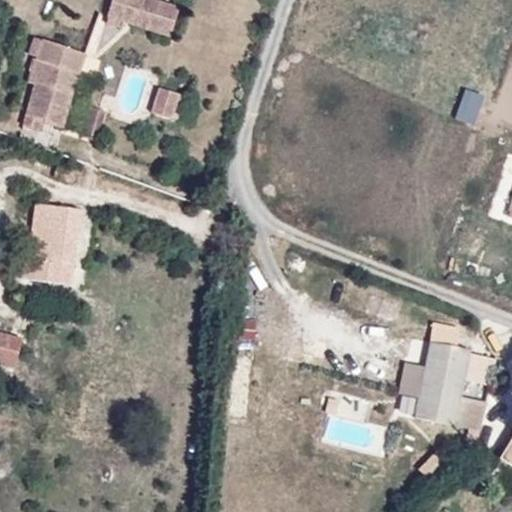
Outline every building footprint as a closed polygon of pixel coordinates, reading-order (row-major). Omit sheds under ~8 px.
[(145,47),(154,16),(106,1),(97,33),(145,47)] [(74,76),(77,69),(32,54),(24,74),(30,76),(21,99),(30,103),(44,66),(74,76)] [(19,132),(51,143),(74,76),(44,66),(30,103),(19,132)] [(173,103),(154,97),(146,120),(165,126),(173,103)] [(75,151),(88,154),(95,124),(85,123),(79,121),(71,151),(75,151)] [(49,201),(52,190),(38,187),(35,197),(49,201)] [(511,193),(502,224),(511,227),(511,193)] [(64,229),(19,223),(8,297),(55,302),(64,229)] [(461,369),(417,361),(403,436),(447,444),(461,369)] [(511,491),(511,446),(507,445),(504,455),(497,452),(494,460),(500,463),(493,483),(511,491)]
